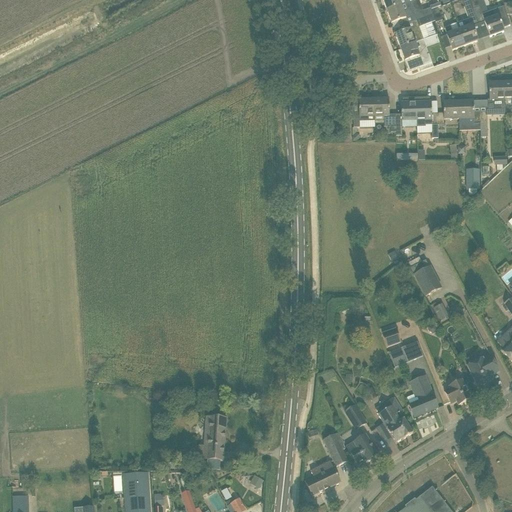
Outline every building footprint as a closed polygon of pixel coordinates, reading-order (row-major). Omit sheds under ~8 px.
[(409,3),(408,0),(382,0),(386,11),(409,3)] [(472,9),(468,0),(461,0),(465,12),(472,9)] [(468,0),(472,9),(479,7),(476,0),(468,0)] [(430,9),(414,15),(409,3),(386,11),(391,24),(402,21),(404,26),(432,16),(431,11),(430,9)] [(487,13),(482,15),(479,7),(472,9),(475,16),(478,25),(484,23),(490,38),(503,33),(498,18),(495,10),(487,13)] [(431,11),(432,16),(435,24),(442,21),(437,8),(431,11)] [(395,36),(400,49),(423,41),(419,28),(431,24),(436,36),(440,35),(435,24),(432,16),(404,26),(406,32),(395,36)] [(477,43),(472,27),(478,25),(475,16),(468,18),(468,20),(456,24),(458,31),(464,47),(477,43)] [(464,47),(458,31),(452,33),(450,27),(444,29),(446,35),(452,52),(464,47)] [(433,68),(423,41),(400,49),(405,62),(415,58),(421,73),(433,68)] [(489,83),(489,101),(487,101),(487,111),(505,110),(505,107),(504,100),(504,83),(489,83)] [(389,99),(373,100),(374,122),(383,122),(384,128),(395,127),(395,115),(389,115),(389,99)] [(374,122),(373,100),(358,100),(359,117),(353,117),(353,129),(360,128),(360,123),(374,122)] [(444,121),(459,121),(458,102),(443,103),(443,114),(437,114),(438,126),(444,126),(444,121)] [(469,126),(480,125),(480,113),(474,113),(473,102),(458,102),(459,121),(459,132),(460,132),(460,125),(469,124),(469,126)] [(416,128),(417,128),(416,103),(401,104),(401,115),(395,115),(395,127),(396,133),(396,137),(402,137),(402,122),(416,122),(416,128)] [(437,114),(431,114),(431,103),(416,103),(417,128),(425,128),(425,126),(431,126),(432,140),(438,139),(438,126),(437,114)] [(458,162),(456,145),(450,146),(452,162),(458,162)] [(502,171),(505,168),(505,166),(507,166),(506,158),(503,158),(504,166),(500,166),(497,166),(497,172),(502,171)] [(479,173),(465,173),(466,190),(479,190),(479,173)] [(391,263),(398,260),(395,253),(388,256),(391,263)] [(442,290),(431,268),(414,276),(426,298),(442,290)] [(441,323),(450,318),(442,304),(433,308),(441,323)] [(382,335),(387,348),(401,343),(396,330),(382,335)] [(511,342),(511,343),(504,336),(497,343),(504,350),(502,352),(511,362),(511,342)] [(402,348),(408,363),(422,357),(416,342),(402,348)] [(489,381),(492,379),(491,377),(499,373),(491,357),(483,361),(482,360),(475,363),(476,367),(469,371),(478,389),(489,383),(489,381)] [(414,419),(438,409),(425,377),(410,384),(416,398),(417,398),(419,402),(409,406),(414,419)] [(458,406),(471,399),(468,394),(469,393),(466,386),(465,387),(462,381),(449,388),(450,390),(444,392),(450,404),(455,401),(458,406)] [(384,443),(391,438),(395,445),(403,440),(413,434),(400,415),(403,413),(394,398),(376,410),(379,416),(378,416),(383,425),(376,430),(384,443)] [(345,413),(356,431),(366,425),(354,407),(345,413)] [(197,460),(223,462),(226,420),(206,419),(204,446),(198,445),(197,460)] [(348,463),(342,451),(345,450),(343,445),(338,434),(324,441),(336,468),(348,463)] [(366,464),(378,456),(365,436),(345,448),(358,467),(365,462),(366,464)] [(165,470),(177,470),(178,460),(166,459),(165,470)] [(305,483),(312,498),(340,484),(330,463),(311,472),(314,479),(305,483)] [(124,476),(125,511),(149,511),(148,474),(124,476)] [(254,477),(250,484),(259,489),(263,482),(254,477)] [(450,511),(432,488),(400,511),(450,511)] [(195,511),(189,493),(182,495),(187,511),(195,511)] [(162,506),(163,496),(154,496),(154,506),(162,506)] [(26,511),(27,497),(14,497),(13,511),(26,511)] [(229,511),(245,511),(238,500),(227,507),(229,511)]
